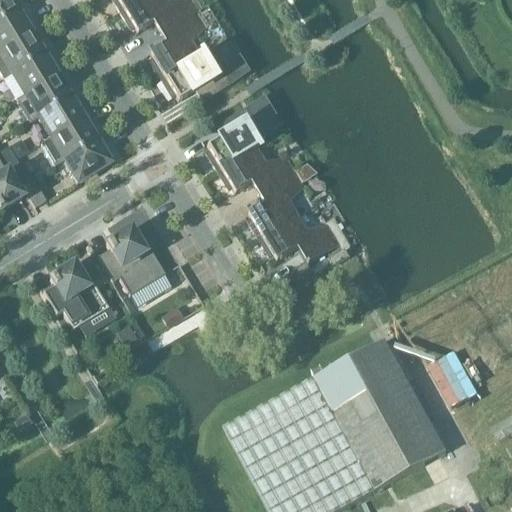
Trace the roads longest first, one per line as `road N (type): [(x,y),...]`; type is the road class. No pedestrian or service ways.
road 1 (residential): [(161,171),(56,0)]
road 2 (residential): [(0,272),(161,171)]
road 3 (residential): [(235,291),(161,171)]
